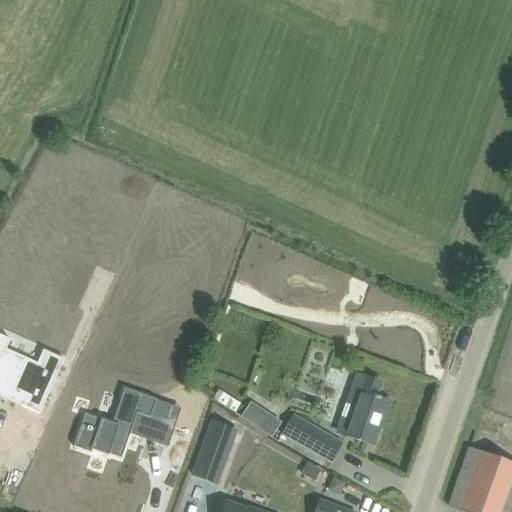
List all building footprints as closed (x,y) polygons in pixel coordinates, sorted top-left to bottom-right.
[(0,396),(21,406),(39,415),(43,406),(58,371),(59,372),(64,360),(62,359),(62,360),(43,351),(39,360),(37,364),(5,350),(9,342),(10,340),(0,335),(0,396)] [(380,397),(376,396),(381,382),(363,376),(359,390),(343,434),(354,438),(373,445),(382,418),(384,419),(389,402),(380,399),(380,397)] [(92,453),(92,452),(92,451),(92,449),(107,454),(107,456),(108,456),(109,455),(121,459),(132,427),(133,423),(147,428),(156,400),(135,393),(124,389),(112,424),(101,420),(97,431),(81,425),(75,443),(74,443),(73,447),(92,453)] [(282,423),(251,403),(241,419),(271,439),(282,423)] [(293,416),(282,435),(332,463),(341,443),(293,416)] [(207,435),(232,444),(236,431),(212,422),(207,435)] [(511,511),(511,462),(470,448),(449,506),(464,511),(511,511)] [(226,459),(201,449),(192,475),(217,484),(226,459)] [(308,464),(302,473),(315,481),(320,471),(308,464)] [(350,511),(320,500),(319,502),(332,506),(329,511),(350,511)] [(225,501),(221,511),(262,511),(247,507),(247,508),(225,501)]
